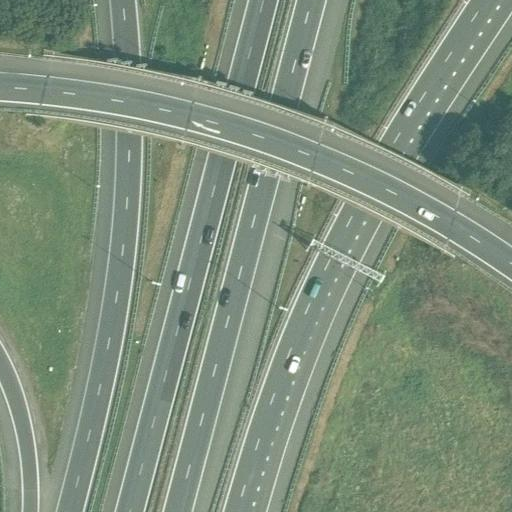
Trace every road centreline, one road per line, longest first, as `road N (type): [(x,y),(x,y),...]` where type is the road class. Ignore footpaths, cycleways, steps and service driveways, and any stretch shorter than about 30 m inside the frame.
road 1 (motorway): [(238,511),(269,404),(328,259),(487,0)]
road 2 (motorway): [(511,265),(415,205),(256,138),(109,100),(0,88)]
road 3 (motorway): [(176,511),(308,0)]
road 4 (motorway): [(261,0),(130,511)]
road 5 (motorway): [(122,0),(125,226),(104,367),(69,511)]
road 6 (motorway): [(0,364),(19,415),(29,511)]
